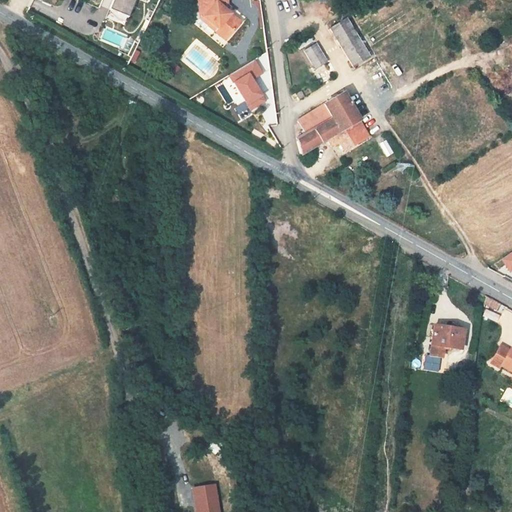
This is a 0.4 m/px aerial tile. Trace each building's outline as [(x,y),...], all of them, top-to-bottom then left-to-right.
[(113,0),(106,17),(124,24),(134,0),(113,0)] [(226,0),(198,0),(199,10),(194,11),(195,28),(205,36),(209,32),(211,29),(218,35),(215,38),(226,47),(241,29),(217,10),(227,9),(226,0)] [(377,0),(365,0),(359,4),(363,10),(377,0)] [(329,28),(353,67),(369,58),(346,19),(329,28)] [(211,29),(209,32),(215,38),(218,35),(211,29)] [(315,44),(303,51),(314,69),(326,62),(315,44)] [(344,151),(368,137),(342,93),(297,121),(305,133),(295,138),(296,142),(300,155),(327,139),(334,135),(338,142),(344,151)] [(338,142),(334,135),(327,139),(331,146),(338,142)] [(511,251),(499,260),(508,273),(511,270),(511,251)] [(484,304),(494,310),(498,303),(485,296),(484,304)] [(494,310),(500,313),(504,306),(498,303),(494,310)] [(485,309),(482,315),(496,322),(499,316),(485,309)] [(460,349),(463,330),(433,326),(429,356),(441,358),(442,347),(460,349)] [(500,345),(490,363),(500,368),(501,366),(511,372),(511,349),(510,348),(509,350),(500,345)] [(218,511),(214,485),(192,488),(195,509),(199,508),(199,511),(218,511)]
